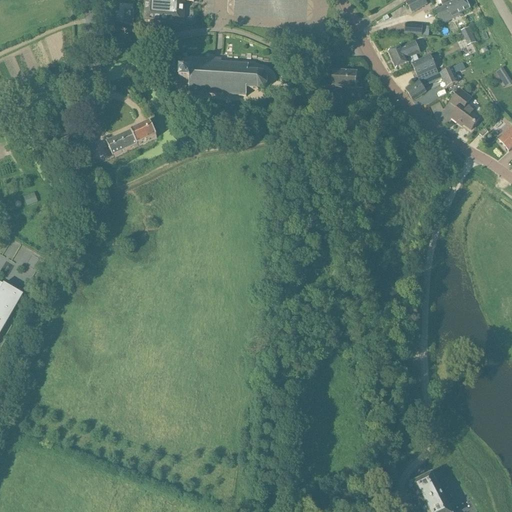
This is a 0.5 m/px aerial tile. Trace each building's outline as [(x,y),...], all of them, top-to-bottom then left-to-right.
[(145,0),(144,20),(183,23),(184,2),(194,2),(193,0),(145,0)] [(411,0),(406,3),(412,15),(428,6),(424,0),(411,0)] [(442,23),(452,18),(453,19),(461,15),(461,14),(469,9),(464,0),(460,0),(447,7),(447,5),(436,11),(442,23)] [(405,35),(421,36),(422,25),(406,24),(405,35)] [(469,27),(460,31),(467,47),(476,42),(469,27)] [(402,47),(389,53),(396,69),(409,64),(408,63),(411,62),(412,65),(411,65),(419,82),(420,84),(430,80),(432,78),(439,75),(431,57),(419,62),(416,56),(421,54),(416,43),(402,49),(402,47)] [(189,94),(246,97),(246,90),(256,90),(256,92),(258,92),(258,90),(262,90),(263,91),(264,91),(263,89),(266,86),(267,87),(268,85),(267,85),(267,80),(269,80),(268,79),(266,79),(264,75),(265,74),(264,73),(263,75),(259,74),(259,72),(258,72),(257,74),(248,73),(249,66),(221,64),(222,59),(214,58),(213,63),(191,62),(190,70),(189,68),(187,69),(187,71),(180,71),(180,81),(190,82),(189,85),(188,85),(187,86),(189,86),(189,94)] [(432,78),(430,80),(432,84),(443,79),(447,89),(458,83),(454,75),(451,69),(440,74),(439,75),(432,78)] [(508,75),(504,69),(494,76),(497,82),(508,75)] [(344,102),(361,104),(362,90),(358,90),(356,90),(357,73),(333,71),(332,89),(343,90),(343,89),(345,89),(344,102)] [(419,82),(406,91),(413,102),(426,93),(426,92),(423,88),(420,84),(419,82)] [(459,123),(471,131),(481,117),(466,106),(471,100),(460,91),(451,103),(459,109),(451,119),(458,124),(459,123)] [(113,158),(157,139),(151,125),(107,144),(113,158)] [(511,130),(499,142),(509,153),(511,149),(511,130)] [(63,150),(64,158),(88,155),(87,147),(84,148),(83,142),(71,143),(70,140),(62,141),(63,150)] [(27,207),(37,204),(34,194),(23,198),(27,207)] [(0,331),(21,296),(0,284),(0,331)] [(450,511),(432,475),(411,486),(423,511),(450,511)]
